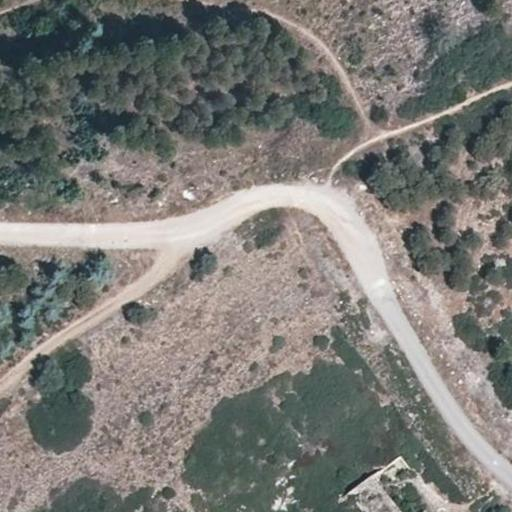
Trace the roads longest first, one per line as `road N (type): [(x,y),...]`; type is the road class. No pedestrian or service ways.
road 1 (residential): [(320,210),(290,191),(167,233),(0,233)]
road 2 (unclassified): [(511,473),(459,420),(320,210)]
